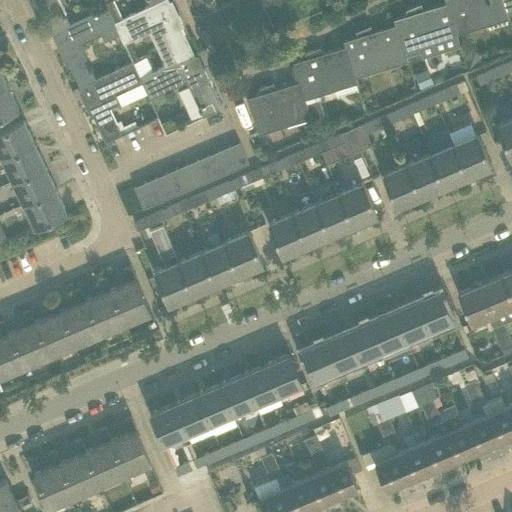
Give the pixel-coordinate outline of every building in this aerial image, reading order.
[(34,0),(40,11),(44,10),(53,28),(69,21),(59,0),(34,0)] [(147,30),(163,64),(190,52),(181,32),(185,30),(170,0),(167,0),(166,1),(165,0),(155,0),(149,3),(112,20),(118,33),(122,41),(147,30)] [(194,0),(200,13),(216,5),(213,0),(194,0)] [(444,0),(445,1),(454,31),(484,21),(485,25),(489,28),(507,22),(507,16),(505,9),(501,0),(444,0)] [(511,0),(501,0),(505,9),(511,6),(511,0)] [(394,23),(404,55),(433,45),(434,50),(458,43),(454,31),(445,1),(422,9),(420,2),(405,9),(406,13),(392,17),(394,23)] [(70,64),(78,83),(94,75),(79,42),(101,32),(104,39),(118,33),(112,20),(105,4),(69,21),(53,28),(54,32),(51,34),(66,66),(70,64)] [(345,44),(354,74),(401,58),(402,61),(406,60),(404,55),(394,23),(372,30),(370,24),(354,30),(356,34),(343,38),(345,44)] [(305,56),(292,60),(298,80),(303,96),(317,91),(334,86),(337,94),(358,87),(354,74),(345,44),(321,52),(319,45),(304,52),(305,56)] [(462,53),(466,66),(479,61),(480,53),(470,48),(462,53)] [(163,64),(139,76),(138,76),(146,92),(148,97),(185,79),(201,114),(216,107),(207,87),(211,85),(196,54),(192,56),(190,52),(163,64)] [(80,87),(77,89),(92,121),(95,119),(105,140),(120,132),(108,106),(119,101),(121,104),(146,92),(138,76),(139,76),(130,58),(104,71),(94,75),(78,83),(80,87)] [(500,63),(486,69),(490,77),(503,72),(500,63)] [(428,68),(415,74),(420,87),(433,82),(428,68)] [(309,117),(298,80),(275,87),(273,81),(258,88),(259,92),(246,96),(258,132),(305,116),(306,118),(309,117)] [(431,92),(435,101),(460,90),(456,81),(431,92)] [(0,114),(17,107),(6,83),(0,85),(0,114)] [(431,92),(408,102),(412,110),(435,101),(431,92)] [(319,97),(304,101),(309,117),(323,112),(319,97)] [(412,110),(408,102),(385,112),(389,120),(412,110)] [(350,125),(360,148),(371,144),(365,130),(389,120),(385,112),(361,122),(360,121),(350,125)] [(511,155),(511,116),(497,123),(511,156),(511,155)] [(0,128),(0,154),(1,156),(33,141),(22,118),(0,128)] [(453,142),(467,175),(491,164),(477,131),(474,132),(470,122),(448,131),(453,142)] [(350,152),(360,148),(350,125),(340,130),(344,138),(350,152)] [(316,140),(320,149),(344,138),(340,130),(316,140)] [(444,185),(467,175),(453,142),(448,131),(425,141),(429,152),(430,152),(444,185)] [(237,165),(247,160),(238,139),(227,144),(237,165)] [(305,155),(320,149),(316,140),(302,146),(305,155)] [(33,141),(1,156),(11,179),(44,164),(33,141)] [(217,148),(226,170),(237,165),(227,144),(217,148)] [(216,174),(226,170),(217,148),(206,153),(216,174)] [(293,150),(279,156),(283,165),(297,159),(293,150)] [(430,152),(407,162),(421,195),(444,185),(430,152)] [(196,157),(205,179),(216,174),(206,153),(196,157)] [(186,162),(195,183),(205,179),(196,157),(186,162)] [(237,175),(241,183),(251,179),(274,169),(270,160),(247,170),(237,175)] [(184,188),(195,183),(186,162),(175,167),(184,188)] [(421,195),(407,162),(383,172),(397,205),(421,195)] [(44,164),(11,179),(22,202),(54,187),(44,164)] [(174,192),(184,188),(175,167),(165,171),(174,192)] [(164,197),(174,192),(165,171),(154,176),(164,197)] [(216,194),(241,183),(237,175),(227,180),(212,186),(216,194)] [(153,202),(164,197),(154,176),(144,180),(153,202)] [(144,180),(133,185),(143,206),(153,202),(144,180)] [(362,181),(339,191),(353,224),(377,214),(362,181)] [(54,187),(22,202),(33,225),(65,210),(54,187)] [(230,188),(216,194),(219,202),(234,195),(230,188)] [(192,204),(207,198),(203,190),(189,196),(192,204)] [(339,191),(316,201),(330,234),(353,224),(339,191)] [(184,208),(180,200),(157,210),(161,218),(184,208)] [(316,201),(293,211),(307,244),(330,234),(316,201)] [(157,210),(134,220),(137,228),(161,218),(157,210)] [(307,244),(293,211),(269,221),(283,254),(307,244)] [(162,225),(150,230),(162,257),(167,255),(170,263),(177,260),(162,225)] [(248,230),(225,240),(239,272),(262,262),(248,230)] [(225,240),(202,249),(216,282),(239,272),(225,240)] [(193,292),(216,282),(202,249),(178,259),(193,292)] [(193,292),(178,259),(177,260),(170,263),(155,269),(169,302),(193,292)] [(135,278),(136,277),(130,264),(123,267),(128,279),(109,287),(104,275),(98,278),(103,290),(85,298),(79,286),(72,289),(78,301),(59,309),(53,297),(47,299),(52,312),(34,320),(28,308),(21,311),(26,323),(7,331),(2,319),(0,319),(0,332),(0,334),(0,374),(149,311),(135,278)] [(511,270),(503,274),(511,295),(511,270)] [(481,283),(494,313),(497,321),(503,319),(503,320),(511,316),(511,295),(503,274),(481,283)] [(471,322),(494,313),(481,283),(459,292),(471,322)] [(417,299),(429,328),(452,318),(440,289),(417,299)] [(394,309),(406,338),(429,328),(417,299),(394,309)] [(371,318),(383,347),(406,338),(394,309),(371,318)] [(348,328),(360,357),(383,347),(371,318),(348,328)] [(491,324),(496,336),(508,331),(503,320),(503,319),(497,321),(491,324)] [(325,337),(338,366),(360,357),(348,328),(325,337)] [(502,353),(509,350),(511,349),(511,341),(508,331),(496,336),(502,353)] [(314,376),(338,366),(325,337),(302,347),(314,376)] [(468,357),(464,346),(440,356),(445,366),(468,357)] [(289,353),(265,362),(278,392),(301,382),(289,353)] [(417,365),(422,376),(445,366),(440,356),(417,365)] [(243,372),(255,401),(278,392),(265,362),(243,372)] [(394,374),(399,385),(422,376),(417,365),(394,374)] [(236,421),(244,417),(240,408),(255,401),(243,372),(220,382),(232,411),(236,421)] [(372,384),(376,394),(399,385),(394,374),(372,384)] [(464,383),(468,393),(480,388),(476,377),(475,377),(470,380),(464,383)] [(197,391),(209,421),(232,411),(220,382),(197,391)] [(423,382),(409,389),(414,400),(429,393),(423,382)] [(349,393),(353,404),(376,394),(372,384),(349,393)] [(473,405),(485,400),(480,388),(468,393),(473,405)] [(197,391),(174,401),(186,430),(191,441),(214,431),(209,421),(197,391)] [(329,414),(353,404),(349,393),(325,403),(329,414)] [(398,393),(376,402),(382,416),(388,413),(389,416),(405,409),(398,393)] [(426,398),(421,402),(425,412),(437,407),(432,396),(426,398)] [(186,430),(174,401),(150,411),(163,440),(186,430)] [(288,416),(292,425),(321,412),(318,404),(288,416)] [(511,419),(506,405),(484,414),(495,441),(511,433),(511,419)] [(441,432),(440,433),(452,459),(473,450),(462,424),(463,423),(458,412),(442,419),(437,407),(425,412),(430,423),(436,421),(441,432)] [(381,430),(393,425),(389,416),(388,413),(382,416),(376,418),(377,420),(381,430)] [(33,472),(41,490),(47,505),(150,461),(135,428),(137,427),(131,414),(124,417),(129,430),(111,438),(105,425),(99,428),(104,440),(85,448),(80,436),(74,439),(79,451),(60,459),(55,447),(48,450),(54,463),(33,472)] [(484,414),(463,423),(462,424),(473,450),(495,441),(484,414)] [(269,435),(292,425),(288,416),(265,426),(269,435)] [(393,425),(381,430),(386,442),(397,437),(393,425)] [(246,445),(269,435),(265,426),(242,436),(246,445)] [(304,437),(309,448),(320,443),(316,432),(304,437)] [(440,433),(418,442),(430,469),(452,459),(440,433)] [(223,454),(246,445),(242,436),(220,446),(223,454)] [(386,442),(361,452),(367,467),(375,464),(377,469),(385,488),(408,478),(397,451),(392,439),(386,442)] [(418,442),(397,451),(408,478),(430,469),(418,442)] [(314,460),(326,455),(320,443),(309,448),(314,460)] [(263,445),(248,452),(252,459),(260,456),(266,453),(263,445)] [(201,464),(223,454),(220,446),(197,455),(201,464)] [(260,456),(265,467),(277,462),(272,450),(266,453),(260,456)] [(177,474),(201,464),(197,455),(173,465),(177,474)] [(355,455),(347,458),(350,467),(353,472),(361,469),(355,455)] [(347,458),(324,468),(336,495),(358,485),(353,472),(350,467),(347,458)] [(277,462),(265,467),(270,478),(276,476),(282,473),(277,462)] [(324,468),(302,477),(314,504),(336,495),(324,468)] [(270,478),(253,485),(264,511),(291,511),(280,487),(276,476),(270,478)] [(31,498),(28,492),(16,498),(6,477),(0,480),(0,511),(22,511),(18,504),(31,498)] [(161,487),(157,477),(149,481),(153,491),(161,487)] [(291,511),(295,511),(314,504),(302,477),(293,481),(280,487),(291,511)]
